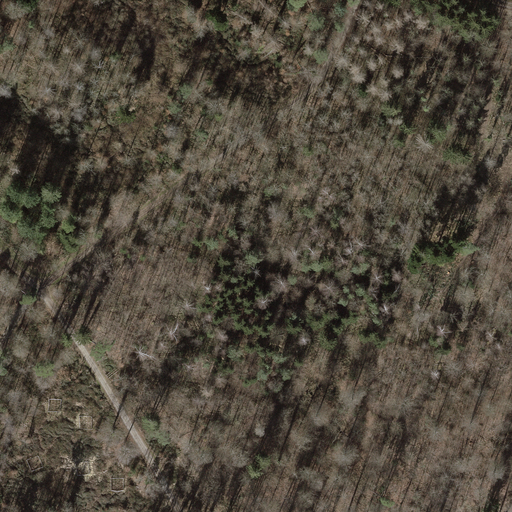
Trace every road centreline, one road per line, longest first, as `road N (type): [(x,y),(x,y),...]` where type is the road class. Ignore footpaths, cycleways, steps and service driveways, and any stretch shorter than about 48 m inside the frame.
road 1 (track): [(0,342),(40,288),(305,94),(353,0)]
road 2 (track): [(181,511),(119,401),(40,288),(0,251)]
